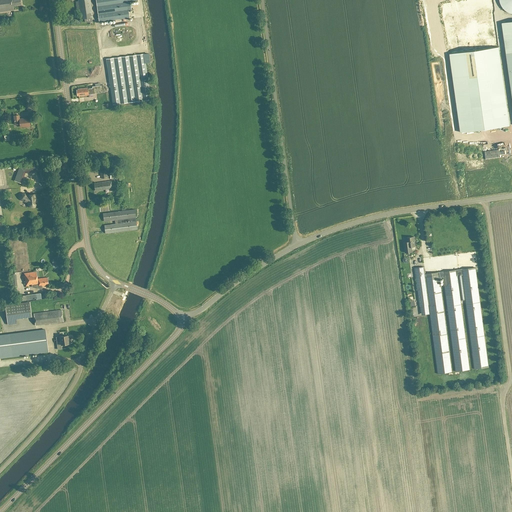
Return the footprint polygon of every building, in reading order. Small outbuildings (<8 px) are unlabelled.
[(0,0),(0,12),(14,10),(13,7),(21,6),(20,0),(0,0)] [(78,1),(79,7),(81,19),(84,19),(92,18),(89,0),(78,0),(78,1)] [(95,0),(99,22),(129,18),(128,10),(131,10),(130,2),(138,1),(137,0),(95,0)] [(460,133),(509,126),(491,0),(486,0),(443,6),(460,133)] [(511,0),(498,0),(499,0),(499,2),(501,6),(503,9),(506,12),(508,13),(510,14),(511,14),(511,0)] [(511,21),(502,23),(511,99),(511,21)] [(151,100),(148,79),(145,63),(150,62),(149,53),(106,59),(110,84),(113,105),(151,100)] [(88,96),(88,95),(104,93),(103,85),(92,87),(92,88),(88,89),(87,88),(78,89),(78,90),(76,90),(77,96),(78,96),(79,97),(88,96)] [(19,115),(14,116),(15,125),(20,125),(20,127),(30,126),(29,118),(19,119),(19,115)] [(23,172),(41,170),(42,181),(41,181),(41,182),(47,181),(45,164),(23,168),(23,172)] [(94,184),(95,191),(112,189),(111,181),(94,184)] [(35,206),(36,205),(36,204),(36,203),(35,195),(27,196),(23,194),(21,200),(28,203),(28,204),(28,205),(29,206),(30,207),(31,207),(32,208),(33,208),(34,207),(35,207),(35,206)] [(134,210),(103,214),(104,222),(115,220),(115,224),(104,226),(105,234),(137,230),(134,210)] [(406,238),(407,242),(404,243),(405,253),(408,253),(408,252),(410,252),(410,248),(411,247),(415,247),(413,237),(406,238)] [(465,300),(474,369),(488,368),(475,268),(425,275),(424,267),(414,268),(419,306),(420,306),(428,305),(430,315),(437,374),(451,372),(439,278),(443,278),(455,372),(469,370),(460,301),(465,300)] [(39,289),(39,286),(48,285),(47,278),(37,279),(36,272),(24,274),(26,287),(29,286),(28,285),(32,284),(32,287),(39,289)] [(30,302),(5,305),(8,325),(18,323),(17,319),(32,317),(31,314),(30,302)] [(428,305),(420,306),(421,316),(430,315),(428,305)] [(35,326),(63,322),(61,310),(34,314),(35,326)] [(0,357),(47,351),(45,330),(0,336),(0,357)] [(68,336),(56,337),(56,342),(60,341),(61,345),(69,344),(68,336)]
